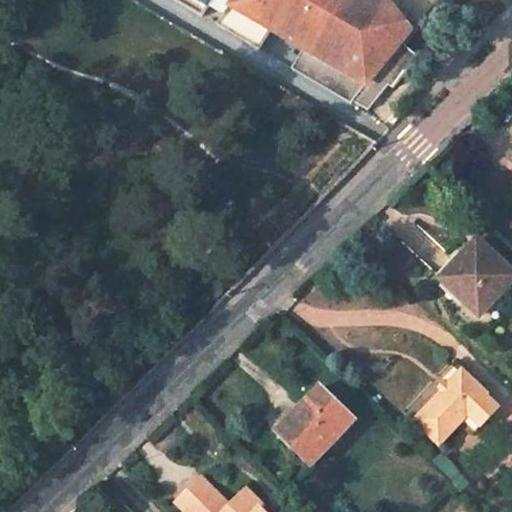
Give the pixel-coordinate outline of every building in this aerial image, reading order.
[(227,0),(225,3),(236,9),(241,0),(227,0)] [(398,0),(241,0),(236,9),(306,51),(294,71),(354,107),(356,103),(371,113),(389,88),(394,91),(417,57),(400,46),(408,32),(398,0)] [(438,277),(476,314),(511,276),(511,273),(475,239),(438,277)] [(460,372),(413,421),(438,443),(465,415),(479,428),(495,410),(482,398),(485,395),(460,372)] [(278,432),(312,463),(354,420),(319,388),(278,432)] [(201,478),(178,502),(188,511),(256,511),(261,506),(246,491),(230,508),(201,478)]
